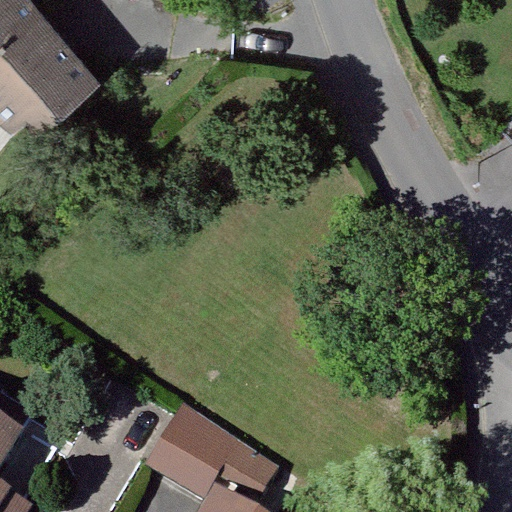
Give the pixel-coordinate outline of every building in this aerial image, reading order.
[(0,97),(3,102),(18,91),(40,118),(69,97),(77,106),(80,105),(117,76),(117,73),(60,0),(0,0),(0,4),(5,13),(0,16),(0,97)] [(0,426),(17,438),(36,408),(5,390),(8,384),(0,378),(0,426)] [(245,436),(190,399),(154,460),(210,492),(245,436)] [(0,502),(6,492),(0,487),(0,464),(17,438),(0,426),(0,502)] [(0,511),(25,511),(29,507),(6,492),(0,502),(0,511)]
